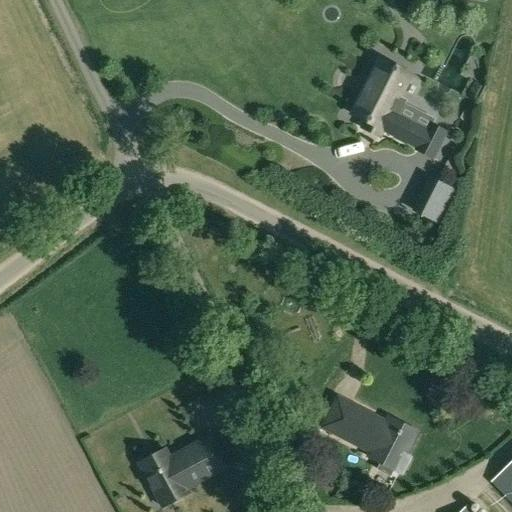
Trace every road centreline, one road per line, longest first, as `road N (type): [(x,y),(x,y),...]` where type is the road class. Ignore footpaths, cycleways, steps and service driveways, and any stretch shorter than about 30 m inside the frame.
road 1 (unclassified): [(511,348),(185,185),(137,185)]
road 2 (unclassified): [(0,279),(137,185)]
